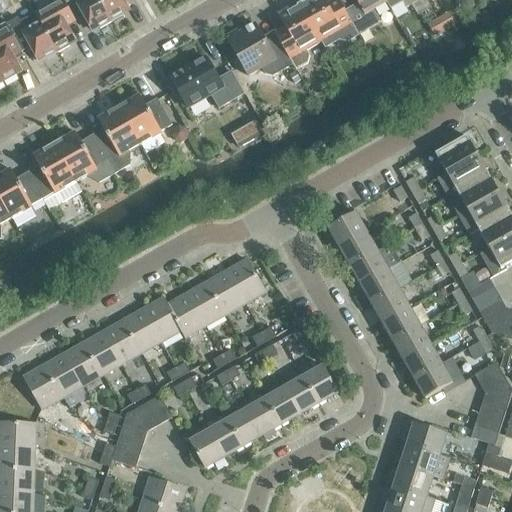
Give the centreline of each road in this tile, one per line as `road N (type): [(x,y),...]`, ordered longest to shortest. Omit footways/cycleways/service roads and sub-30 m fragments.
road 1 (residential): [(251,511),(269,473),(327,447),(371,410),(361,374),(271,212)]
road 2 (residential): [(0,347),(198,233),(232,232),(271,212)]
road 3 (residential): [(0,134),(232,0)]
road 4 (residential): [(271,212),(485,93)]
